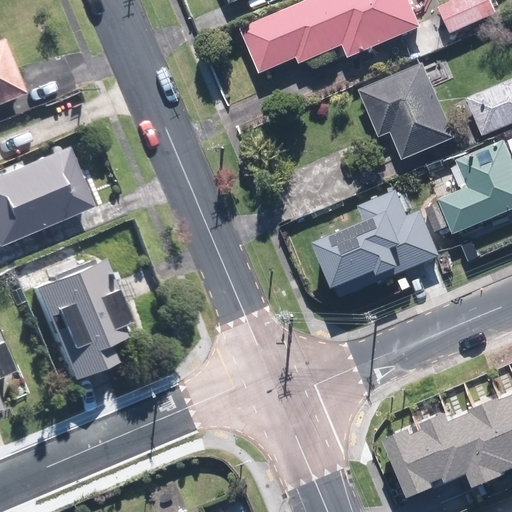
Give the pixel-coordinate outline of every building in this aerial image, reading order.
[(415,29),(402,0),(310,0),(236,32),(255,76),(291,60),(293,66),(338,47),(343,60),(415,29)] [(492,16),(484,0),(453,0),(434,8),(443,31),(446,36),(492,16)] [(0,101),(25,92),(21,81),(4,38),(0,39),(0,101)] [(449,139),(416,64),(352,92),(374,141),(387,135),(398,161),(449,139)] [(511,123),(511,79),(462,100),(478,138),(511,123)] [(449,235),(511,207),(511,173),(499,143),(452,163),(463,189),(434,201),(449,235)] [(0,243),(94,204),(68,145),(0,172),(0,243)] [(367,216),(318,236),(337,282),(339,281),(343,292),(443,250),(424,203),(410,208),(400,183),(361,200),(367,216)] [(456,267),(476,259),(472,251),(506,237),(500,224),(447,247),(456,267)] [(104,253),(34,283),(73,376),(92,368),(117,357),(110,339),(127,331),(123,320),(131,317),(120,289),(104,253)] [(0,329),(0,406),(3,405),(0,398),(0,372),(16,366),(0,329)] [(511,441),(511,390),(493,398),(511,441)] [(511,469),(511,441),(493,398),(470,408),(499,475),(511,469)] [(499,475),(470,408),(444,419),(466,475),(471,487),(499,475)] [(466,475),(444,419),(442,415),(415,426),(418,433),(436,482),(441,480),(443,485),(466,475)] [(436,482),(418,433),(408,437),(405,430),(379,441),(404,501),(432,489),(429,484),(436,482)] [(199,503),(176,511),(211,511),(209,506),(201,509),(199,503)]
